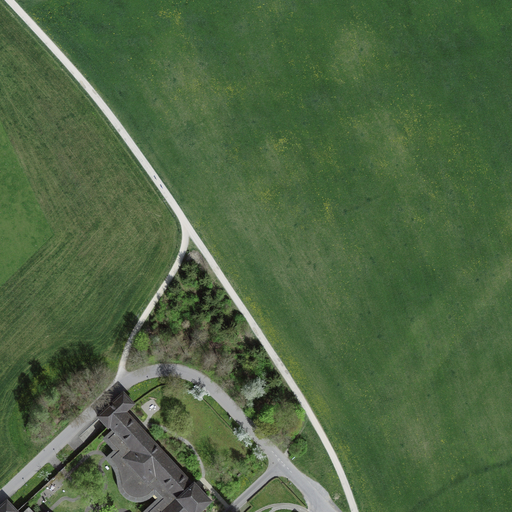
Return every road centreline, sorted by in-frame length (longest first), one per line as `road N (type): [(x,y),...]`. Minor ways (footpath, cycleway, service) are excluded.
road 1 (unclassified): [(0,502),(120,386),(167,370),(211,388),(327,511)]
road 2 (track): [(185,224),(313,417),(353,511)]
road 3 (track): [(10,0),(105,108),(185,224)]
road 4 (track): [(120,386),(123,359),(182,254),(185,224)]
